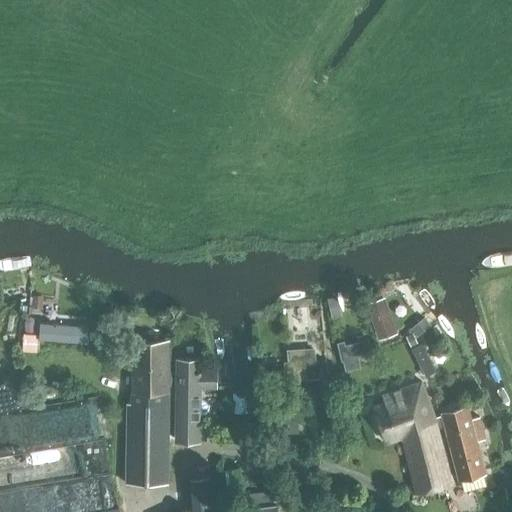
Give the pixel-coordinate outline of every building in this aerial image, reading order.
[(379,338),(396,332),(383,296),(366,302),(379,338)] [(32,297),(31,307),(41,308),(42,298),(32,297)] [(431,325),(424,316),(410,328),(416,336),(431,325)] [(42,350),(42,340),(88,344),(89,323),(39,320),(37,337),(22,336),(22,348),(42,350)] [(168,385),(176,385),(176,370),(168,370),(169,338),(132,338),(131,391),(168,392),(168,385)] [(337,342),(341,360),(342,360),(345,371),(361,367),(358,356),(372,353),(368,338),(345,344),(344,340),(337,342)] [(426,374),(435,369),(421,344),(412,348),(426,374)] [(316,362),(314,347),(286,348),(287,360),(283,361),(283,369),(261,371),(263,384),(301,381),(301,377),(307,377),(306,364),(316,362)] [(176,370),(176,385),(175,438),(198,439),(199,386),(215,386),(215,370),(200,370),(201,358),(177,358),(176,370)] [(319,379),(328,378),(326,359),(317,360),(319,379)] [(438,426),(444,425),(441,416),(436,417),(436,416),(421,379),(400,386),(400,388),(392,391),(392,389),(381,393),(383,400),(372,404),(386,443),(401,439),(414,493),(452,483),(438,426)] [(125,482),(167,483),(168,392),(131,391),(130,403),(127,403),(125,482)] [(250,411),(248,391),(234,392),(236,412),(250,411)] [(486,473),(477,440),(486,438),(479,415),(472,418),(468,405),(441,412),(442,416),(444,425),(458,480),(486,473)] [(272,436),(272,439),(285,442),(286,436),(287,436),(287,432),(299,432),(298,422),(305,422),(305,409),(272,410),(272,436)] [(227,491),(242,489),(239,467),(225,469),(227,491)] [(192,511),(224,511),(220,474),(189,477),(192,511)] [(280,498),(279,488),(233,493),(234,503),(280,498)]
